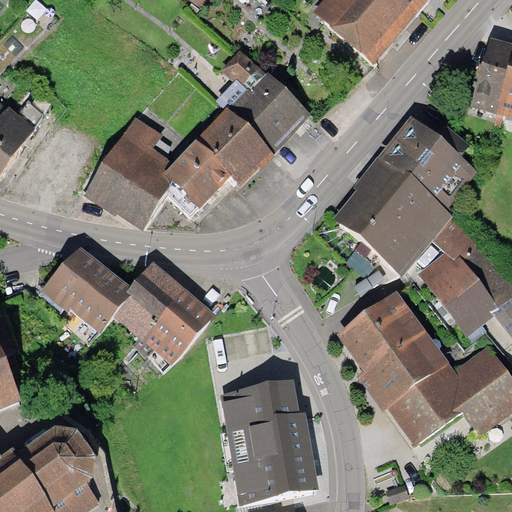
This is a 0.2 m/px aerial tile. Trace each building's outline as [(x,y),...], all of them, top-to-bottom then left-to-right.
[(427,0),(328,0),(314,18),(372,66),(427,0)] [(495,119),(511,58),(511,48),(488,42),(469,112),(495,119)] [(511,123),(511,58),(495,119),(511,123)] [(221,112),(270,159),(309,119),(266,78),(248,97),(235,84),(214,106),(221,112)] [(0,117),(0,183),(37,133),(7,110),(0,117)] [(239,191),(270,159),(221,112),(190,144),(194,147),(229,181),(239,191)] [(83,200),(142,238),(165,202),(162,199),(173,188),(163,179),(159,174),(165,165),(153,156),(163,141),(132,121),(115,148),(83,200)] [(475,174),(409,124),(376,167),(443,217),(475,174)] [(187,224),(229,181),(194,147),(163,179),(173,188),(162,199),(165,202),(187,224)] [(443,217),(376,167),(332,226),(403,279),(429,245),(443,255),(458,266),(476,242),(443,217)] [(100,334),(115,319),(132,298),(127,295),(132,289),(113,275),(81,250),(42,294),(70,317),(65,322),(89,346),(100,334)] [(458,266),(443,255),(419,280),(467,345),(499,314),(458,266)] [(154,268),(132,289),(127,295),(132,298),(115,319),(154,354),(150,359),(165,372),(212,319),(189,298),(184,294),(173,284),(154,268)] [(399,303),(336,349),(411,452),(461,416),(480,442),(511,418),(511,387),(487,354),(454,378),(399,303)] [(0,411),(23,402),(0,349),(0,411)] [(294,385),(222,397),(227,433),(222,434),(228,473),(234,473),(239,507),(320,495),(305,415),(300,416),(294,385)] [(91,511),(100,505),(88,488),(92,484),(94,466),(75,441),(55,438),(19,466),(13,460),(2,468),(0,465),(0,511),(91,511)]
